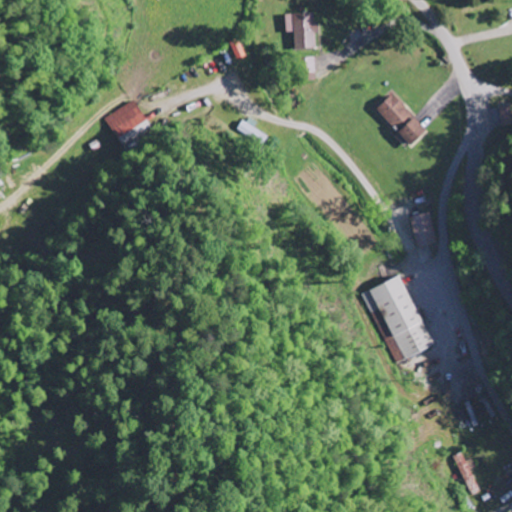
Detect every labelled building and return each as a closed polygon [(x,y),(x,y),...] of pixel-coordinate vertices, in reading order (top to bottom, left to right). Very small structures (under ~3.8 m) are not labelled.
[(289,34),(297,34),(298,51),(321,50),(320,24),(317,24),(317,15),(288,16),(289,34)] [(238,62),(249,58),(241,40),(231,44),(238,62)] [(416,148),(431,132),(394,96),(379,112),(416,148)] [(148,124),(137,103),(107,119),(118,140),(148,124)] [(438,246),(434,215),(414,218),(418,249),(438,246)]
